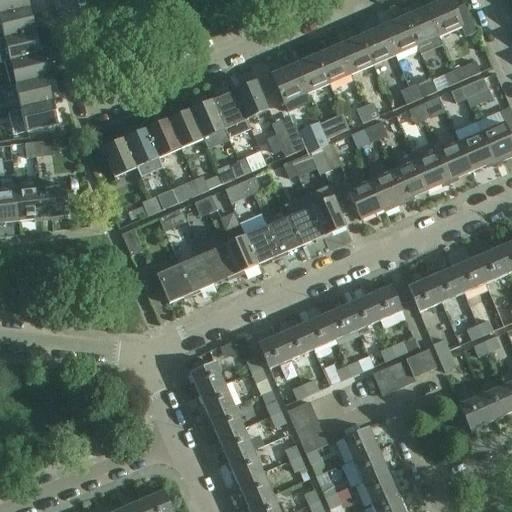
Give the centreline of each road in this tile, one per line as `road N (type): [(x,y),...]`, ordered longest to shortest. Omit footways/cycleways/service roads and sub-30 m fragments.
road 1 (residential): [(372,0),(93,120),(64,0)]
road 2 (residential): [(149,357),(511,198)]
road 3 (residential): [(18,511),(175,445)]
road 4 (residential): [(0,341),(149,357)]
